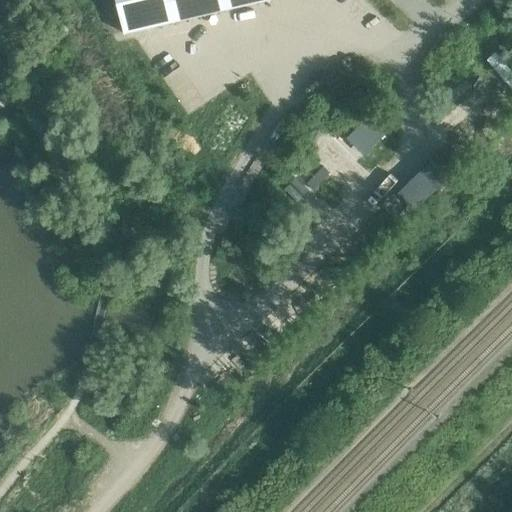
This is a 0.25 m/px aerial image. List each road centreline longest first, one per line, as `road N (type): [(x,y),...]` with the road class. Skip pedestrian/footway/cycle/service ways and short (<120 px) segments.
road 1 (track): [(95,511),(165,432),(220,317)]
road 2 (track): [(0,497),(55,439),(91,363)]
